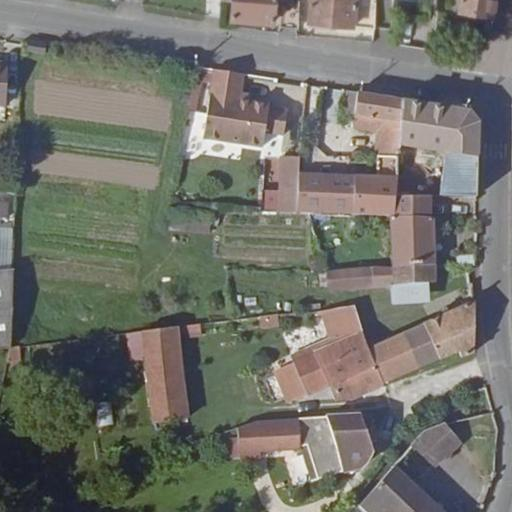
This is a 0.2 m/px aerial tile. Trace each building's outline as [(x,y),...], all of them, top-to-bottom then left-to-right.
[(273,23),(274,0),(232,0),(232,1),(231,20),(273,23)] [(295,29),(295,0),(281,0),(280,28),(295,29)] [(375,29),(375,0),(309,0),(307,23),(371,29),(375,30),(375,29)] [(494,17),(496,0),(459,0),(458,11),(492,16),(494,17)] [(27,52),(44,56),(47,43),(29,40),(27,52)] [(228,72),(198,67),(184,134),(244,147),(246,135),(266,140),(271,115),(251,111),(252,105),(222,98),(228,72)] [(348,113),(355,115),(358,93),(350,92),(348,113)] [(399,145),(400,145),(403,100),(358,93),(355,115),(353,130),(377,132),(376,177),(396,177),(399,145)] [(479,157),(480,122),(469,110),(403,100),(400,145),(479,157)] [(262,211),(298,212),(298,175),(298,155),(282,155),(279,199),(263,199),(262,211)] [(150,182),(29,170),(25,214),(146,225),(150,182)] [(310,213),(325,213),(326,176),(298,175),(298,212),(310,213)] [(325,213),(352,214),(355,176),(326,176),(325,213)] [(376,177),(355,176),(352,214),(391,215),(394,215),(395,197),(396,177),(376,177)] [(393,267),(435,265),(434,217),(431,217),(432,198),(395,197),(394,215),(391,215),(393,267)] [(0,201),(0,216),(7,217),(8,202),(0,201)] [(172,211),(169,230),(210,232),(212,214),(172,211)] [(7,217),(0,216),(0,277),(0,278),(14,276),(17,218),(7,217)] [(435,265),(393,267),(329,271),(332,290),(390,285),(429,283),(436,282),(435,265)] [(0,277),(0,349),(11,348),(14,276),(0,278),(0,277)] [(431,302),(429,283),(390,285),(392,305),(431,302)] [(475,301),(369,350),(382,384),(460,351),(462,357),(474,352),(475,301)] [(335,309),(345,339),(362,331),(354,306),(335,309)] [(189,419),(178,327),(142,332),(153,423),(189,419)] [(345,399),(356,396),(357,396),(382,384),(369,350),(362,331),(345,339),(316,350),(294,360),(310,394),(331,385),(337,398),(345,399)] [(362,415),(327,416),(343,472),(360,468),(365,463),(373,449),(371,443),(378,440),(374,428),(367,430),(362,415)] [(259,418),(240,425),(241,456),(305,454),(312,480),(343,472),(327,416),(259,418)] [(428,429),(413,446),(430,462),(435,466),(461,444),(444,422),(428,429)] [(413,446),(395,466),(412,482),(430,462),(413,446)] [(443,511),(412,482),(395,466),(358,508),(362,511),(443,511)]
